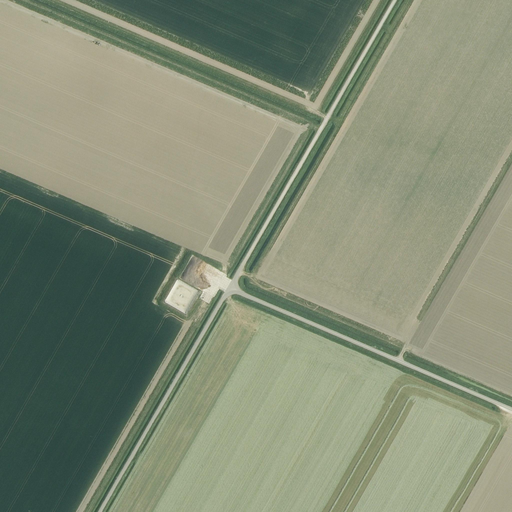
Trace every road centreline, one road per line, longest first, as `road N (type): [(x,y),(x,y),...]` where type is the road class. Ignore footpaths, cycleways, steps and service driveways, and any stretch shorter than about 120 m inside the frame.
road 1 (unclassified): [(229,288),(395,0)]
road 2 (unclassified): [(511,410),(229,288)]
road 3 (unclassified): [(99,511),(229,288)]
